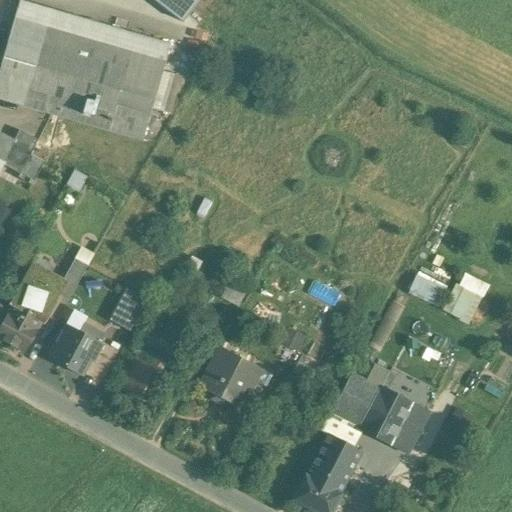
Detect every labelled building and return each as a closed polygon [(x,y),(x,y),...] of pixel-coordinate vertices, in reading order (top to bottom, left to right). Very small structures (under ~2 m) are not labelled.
[(159,0),(189,21),(203,0),(159,0)] [(169,48),(18,4),(13,22),(0,67),(0,97),(143,139),(151,109),(163,113),(174,75),(162,71),(169,48)] [(14,140),(0,132),(0,169),(2,165),(20,174),(18,178),(32,185),(44,163),(30,155),(38,141),(19,131),(14,140)] [(74,260),(57,291),(70,298),(87,267),(74,260)] [(435,301),(442,281),(416,273),(409,293),(435,301)] [(467,273),(448,312),(470,323),(489,284),(467,273)] [(0,327),(0,339),(24,353),(56,297),(26,281),(9,311),(0,327)] [(131,330),(148,298),(127,287),(110,319),(131,330)] [(0,305),(0,327),(9,311),(0,305)] [(171,318),(162,313),(150,333),(177,349),(193,321),(175,311),(171,318)] [(68,327),(51,359),(82,376),(93,353),(97,355),(103,345),(68,327)] [(150,333),(119,388),(147,404),(177,349),(150,333)] [(220,348),(199,388),(240,409),(255,381),(264,386),(271,374),(220,348)] [(389,372),(388,375),(420,391),(413,405),(425,412),(426,412),(443,379),(428,371),(425,377),(394,361),(389,372)] [(386,374),(388,375),(389,372),(373,364),(365,380),(380,388),(386,374)] [(351,373),(331,411),(392,444),(396,437),(413,405),(380,388),(365,380),(351,373)] [(380,388),(413,405),(420,391),(388,375),(386,374),(380,388)] [(425,412),(413,405),(396,437),(409,444),(425,412)] [(473,417),(455,408),(443,431),(461,440),(473,417)] [(332,511),(363,453),(328,434),(293,502),(312,511),(332,511)]
